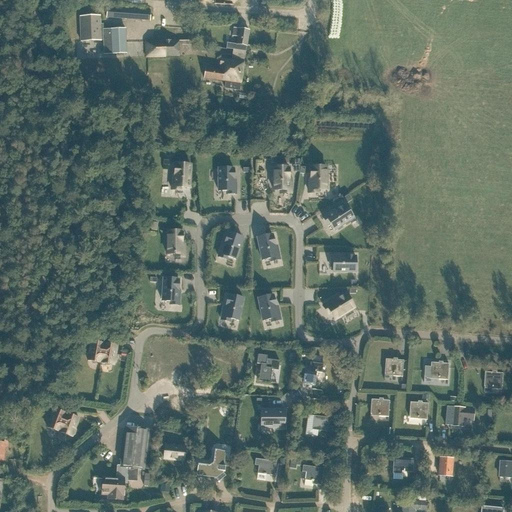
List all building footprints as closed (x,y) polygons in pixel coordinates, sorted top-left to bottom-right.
[(106,8),(106,18),(149,21),(150,11),(106,8)] [(100,16),(80,16),(81,40),(103,40),(104,54),(126,53),(125,28),(103,29),(103,24),(100,24),(100,16)] [(235,44),(245,46),(248,30),(233,28),(232,36),(237,37),(235,44)] [(178,41),(145,43),(146,57),(179,55),(178,41)] [(208,71),(207,80),(242,85),(245,63),(243,62),(246,48),(233,46),(231,60),(220,59),(218,73),(208,71)] [(180,188),(189,188),(190,165),(175,164),(174,176),(172,176),(171,190),(180,191),(180,188)] [(326,190),(326,167),(310,167),(310,179),(308,179),(309,193),(317,193),(317,190),(326,190)] [(288,168),(273,168),(273,191),(281,191),(281,194),(290,194),(290,180),(288,180),(288,168)] [(233,169),(218,169),(218,192),(226,192),(226,194),(235,194),(235,181),(233,181),(233,169)] [(334,231),(353,218),(345,205),(335,212),(334,210),(322,218),(327,225),(329,224),(334,231)] [(182,232),(166,232),(166,255),(175,255),(175,258),(184,258),(184,244),(182,244),(182,232)] [(235,260),(242,238),(228,233),(224,245),(222,244),(218,257),(226,260),(227,257),(235,260)] [(272,235),(257,238),(261,261),(270,259),(270,262),(279,260),(276,246),(274,247),(272,235)] [(332,264),(332,272),(355,272),(355,257),(343,257),(343,255),(330,255),(330,264),(332,264)] [(163,279),(161,301),(170,302),(170,305),(178,305),(179,292),(177,292),(178,280),(163,279)] [(334,320),(354,308),(346,295),(335,301),(334,300),(323,307),(327,314),(330,313),(334,320)] [(238,321),(243,299),(228,296),(225,307),(224,307),(221,320),(229,322),(230,319),(238,321)] [(272,296),(257,299),(262,321),(270,320),(271,322),(280,320),(277,307),(275,307),(272,296)] [(100,363),(104,343),(91,341),(89,351),(87,353),(87,358),(88,360),(87,361),(100,363)] [(116,346),(104,343),(100,363),(113,365),(115,363),(115,358),(115,356),(116,346)] [(204,353),(196,372),(208,373),(211,366),(220,370),(220,374),(229,375),(230,365),(204,353)] [(260,366),(258,382),(270,384),(272,371),(278,371),(279,362),(267,360),(267,357),(258,356),(257,365),(260,366)] [(402,361),(384,360),(383,374),(392,375),(392,377),(401,377),(402,361)] [(424,367),(423,377),(438,378),(437,380),(447,381),(448,364),(430,363),(430,367),(424,367)] [(159,364),(156,389),(170,391),(174,366),(159,364)] [(305,368),(303,385),(314,386),(315,373),(321,374),(322,365),(309,364),(309,369),(305,368)] [(503,374),(485,372),(484,387),(492,388),(492,389),(502,390),(503,374)] [(370,400),(370,414),(378,415),(378,417),(387,417),(388,401),(370,400)] [(409,403),(408,417),(417,418),(417,420),(426,420),(427,404),(409,403)] [(462,410),(462,409),(446,407),(445,425),(461,427),(461,419),(471,420),(472,411),(462,410)] [(59,433),(66,414),(54,409),(50,419),(48,421),(47,425),(47,427),(47,428),(59,433)] [(284,410),(262,410),(262,425),(274,425),(274,428),(284,428),(284,410)] [(78,418),(66,414),(59,433),(71,437),(71,436),(73,435),(75,431),(74,428),(78,418)] [(309,416),(308,421),(313,422),(312,429),(328,431),(329,418),(309,416)] [(116,466),(115,479),(123,479),(123,480),(137,481),(137,469),(143,470),(143,469),(149,470),(154,431),(124,428),(120,466),(116,466)] [(178,460),(183,461),(185,446),(165,444),(163,458),(178,459),(178,460)] [(196,474),(196,475),(197,474),(203,475),(203,476),(204,475),(210,476),(211,477),(211,476),(215,476),(217,480),(223,475),(220,472),(221,471),(223,471),(224,466),(221,466),(222,461),(223,460),(222,460),(223,452),(224,452),(223,451),(222,452),(215,451),(214,450),(213,451),(214,451),(213,458),(212,459),(213,459),(212,463),(211,464),(210,464),(209,465),(210,465),(208,466),(205,466),(205,465),(204,466),(198,465),(197,465),(197,466),(196,474)] [(440,458),(439,476),(451,477),(452,458),(440,458)] [(255,459),(254,465),(258,466),(257,473),(273,475),(275,462),(259,460),(255,459)] [(392,459),(392,473),(401,474),(401,472),(402,472),(402,477),(405,477),(405,472),(412,473),(412,459),(392,459)] [(511,462),(501,462),(500,477),(511,477),(511,462)] [(302,466),(301,472),(305,473),(304,480),(310,481),(312,482),(311,485),(320,486),(323,469),(302,466)] [(102,478),(101,495),(109,495),(109,499),(122,500),(123,480),(123,479),(115,479),(102,478)] [(159,484),(158,492),(169,493),(170,486),(159,484)] [(408,502),(407,511),(408,511),(409,511),(413,511),(431,511),(432,504),(408,502)]
